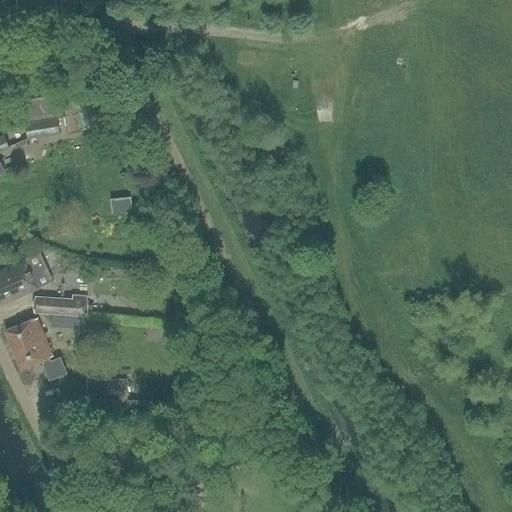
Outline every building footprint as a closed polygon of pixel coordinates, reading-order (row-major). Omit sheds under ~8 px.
[(58,119),(58,115),(27,120),(27,123),(26,123),(29,142),(61,136),(61,132),(65,131),(63,118),(58,119)] [(4,138),(0,139),(0,175),(6,173),(0,161),(0,153),(10,149),(4,138)] [(119,197),(119,211),(139,211),(139,197),(119,197)] [(27,260),(0,272),(0,306),(40,290),(27,260)] [(87,303),(87,297),(73,296),(73,301),(36,298),(35,315),(88,319),(89,303),(87,303)] [(52,362),(50,358),(54,356),(38,319),(6,332),(22,370),(44,361),(45,364),(44,365),(50,381),(69,373),(62,358),(52,362)] [(218,341),(218,329),(193,328),(192,341),(218,341)] [(129,381),(89,380),(88,399),(128,400),(129,381)]
